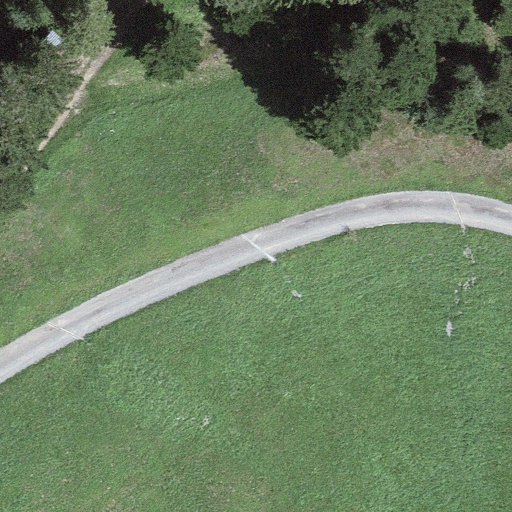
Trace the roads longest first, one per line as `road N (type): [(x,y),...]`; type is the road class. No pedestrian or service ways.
road 1 (track): [(0,369),(131,292),(373,211),(441,206),(511,221)]
road 2 (track): [(0,190),(51,120),(80,95),(232,68)]
